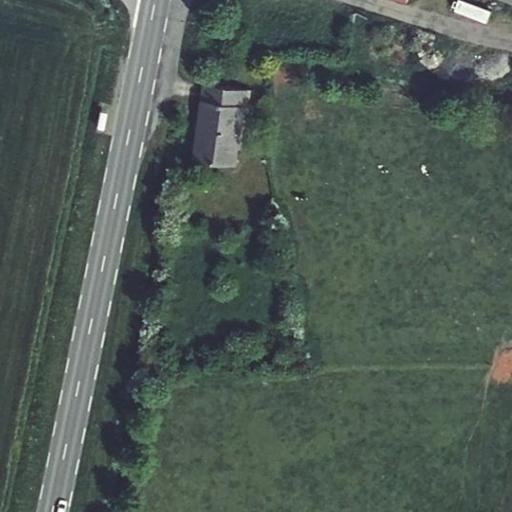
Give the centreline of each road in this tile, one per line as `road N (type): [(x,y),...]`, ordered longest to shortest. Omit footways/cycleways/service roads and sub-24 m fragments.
road 1 (tertiary): [(155,0),(52,511)]
road 2 (track): [(355,0),(511,45)]
